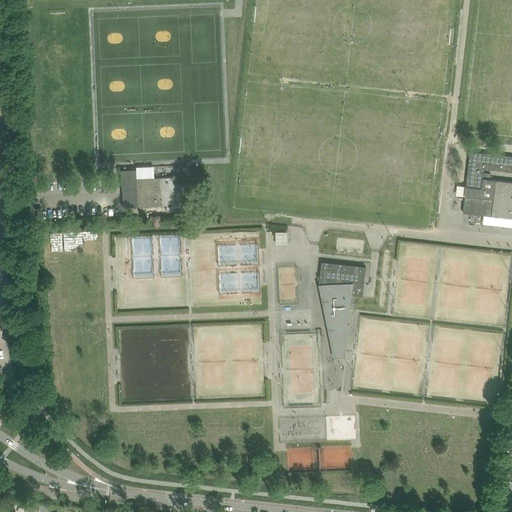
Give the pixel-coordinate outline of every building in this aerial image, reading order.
[(511,156),(470,152),(466,187),(481,189),(482,179),(490,180),(490,174),(483,173),(484,168),(511,171),(511,156)] [(173,177),(137,178),(136,176),(122,176),(122,187),(123,207),(167,205),(167,211),(186,210),(185,178),(174,179),(173,177)] [(463,213),(491,216),(495,180),(490,180),(482,179),(481,189),(466,187),(463,213)] [(511,182),(495,180),(491,216),(511,218),(511,182)] [(511,250),(511,238),(459,233),(458,245),(511,250)] [(363,296),(364,283),(366,267),(322,262),(320,276),(319,283),(319,284),(319,286),(321,286),(323,300),(328,300),(334,329),(347,328),(351,295),(355,296),(363,296)]
